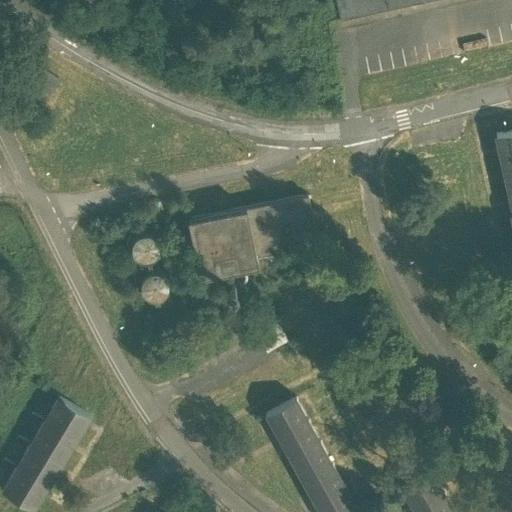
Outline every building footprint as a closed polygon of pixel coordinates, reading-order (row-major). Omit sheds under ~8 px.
[(338,0),(341,13),(412,0),(338,0)] [(59,79),(32,62),(24,75),(50,92),(59,79)] [(511,125),(493,130),(511,232),(511,125)] [(308,191),(185,214),(194,266),(317,243),(308,191)] [(142,229),(132,249),(147,257),(158,237),(142,229)] [(266,412),(320,511),(345,511),(357,506),(296,395),(266,412)] [(1,489),(32,508),(89,415),(58,396),(1,489)] [(403,485),(416,511),(456,511),(434,469),(403,485)]
